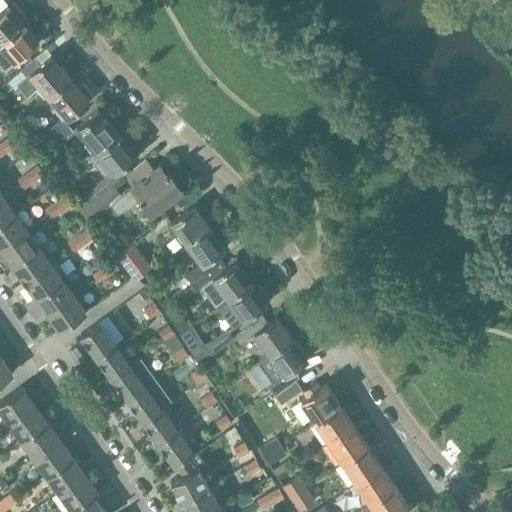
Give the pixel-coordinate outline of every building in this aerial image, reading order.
[(0,40),(23,21),(7,3),(0,8),(0,40)] [(23,21),(0,40),(0,43),(7,51),(0,56),(0,62),(5,68),(38,39),(23,21)] [(39,83),(48,94),(70,75),(51,53),(40,62),(35,56),(3,83),(4,84),(6,82),(12,89),(18,84),(26,94),(39,83)] [(70,75),(48,94),(67,116),(89,98),(70,75)] [(81,133),(95,149),(117,130),(98,108),(72,130),(68,125),(53,138),(57,143),(64,136),(67,140),(73,140),(81,133)] [(47,131),(53,138),(68,125),(62,118),(47,131)] [(114,171),(100,183),(105,190),(120,177),(115,170),(136,152),(117,130),(95,149),(114,171)] [(13,132),(3,139),(10,148),(20,141),(13,132)] [(0,154),(10,148),(3,139),(0,141),(0,154)] [(38,164),(27,172),(33,179),(44,172),(38,164)] [(120,193),(113,184),(82,210),(90,219),(111,201),(118,210),(140,198),(150,212),(181,188),(166,169),(164,170),(159,164),(120,193)] [(33,179),(27,172),(16,179),(22,187),(33,179)] [(105,190),(100,183),(99,182),(87,192),(94,200),(105,190)] [(66,193),(56,200),(62,208),(72,201),(69,197),(66,193)] [(0,197),(0,222),(14,212),(2,196),(0,197)] [(62,208),(56,200),(46,207),(52,215),(62,208)] [(170,220),(186,241),(208,225),(193,204),(170,220)] [(0,222),(0,245),(1,247),(26,229),(14,212),(0,222)] [(224,246),(208,225),(186,241),(201,262),(185,274),(191,282),(221,259),(216,252),(224,246)] [(87,226),(77,233),(83,241),(93,234),(87,226)] [(1,247),(12,263),(38,245),(26,229),(1,247)] [(83,241),(77,233),(67,241),(73,249),(83,241)] [(150,266),(140,252),(132,241),(116,253),(134,278),(150,266)] [(12,263),(24,279),(49,261),(38,245),(12,263)] [(112,259),(102,266),(108,274),(118,267),(112,259)] [(226,265),(221,259),(191,282),(195,288),(201,284),(216,303),(227,296),(227,297),(250,280),(234,259),(226,265)] [(24,279),(36,296),(61,278),(49,261),(24,279)] [(102,266),(92,273),(98,281),(108,274),(102,266)] [(180,273),(163,284),(169,292),(186,281),(180,273)] [(36,296),(48,312),(73,294),(61,278),(36,296)] [(255,288),(250,280),(227,297),(217,305),(217,306),(218,306),(219,307),(225,315),(231,311),(239,321),(243,317),(243,318),(270,298),(260,284),(255,288)] [(73,294),(48,312),(60,328),(85,310),(73,294)] [(144,308),(149,316),(160,309),(154,301),(144,308)] [(179,312),(170,318),(178,332),(179,331),(187,326),(179,312)] [(267,321),(262,314),(232,336),(232,337),(237,344),(254,331),(269,352),(291,336),(275,315),(267,321)] [(80,333),(96,355),(113,342),(98,321),(80,333)] [(158,330),(164,338),(174,331),(168,323),(158,330)] [(189,325),(180,332),(190,348),(198,362),(232,337),(232,336),(226,329),(202,345),(189,325)] [(291,336),(269,352),(258,360),(272,379),(267,383),(274,394),(295,379),(299,376),(292,367),(307,357),(291,336)] [(96,355),(112,376),(129,364),(113,342),(96,355)] [(172,353),(178,361),(188,354),(182,346),(172,353)] [(0,355),(0,380),(12,372),(0,355)] [(112,376),(127,398),(145,385),(129,364),(112,376)] [(191,374),(197,382),(207,375),(201,367),(191,374)] [(302,388),(295,379),(274,394),(281,403),(302,388)] [(311,415),(314,420),(340,403),(326,382),(320,386),(317,381),(303,390),(306,395),(290,406),(301,422),(311,415)] [(0,416),(0,422),(2,425),(9,421),(9,422),(35,403),(21,385),(0,399),(0,408),(4,414),(0,416)] [(127,398),(143,419),(160,407),(145,385),(127,398)] [(200,398),(206,406),(216,398),(210,390),(200,398)] [(14,428),(22,439),(47,421),(35,403),(9,422),(9,421),(2,425),(7,432),(14,428)] [(314,420),(328,440),(353,423),(340,403),(314,420)] [(143,419),(158,441),(175,428),(160,407),(143,419)] [(231,422),(225,413),(215,421),(221,429),(231,422)] [(22,439),(35,456),(60,438),(47,421),(22,439)] [(367,443),(353,423),(328,440),(342,460),(367,443)] [(158,441),(174,463),(186,453),(192,450),(191,450),(196,447),(191,440),(187,443),(175,428),(158,441)] [(259,446),(264,455),(281,445),(276,436),(259,446)] [(35,456),(47,473),(72,455),(60,438),(35,456)] [(234,447),(238,455),(249,450),(244,441),(234,447)] [(342,460),(355,480),(380,463),(367,443),(342,460)] [(281,445),(264,455),(268,463),(286,453),(281,445)] [(174,463),(182,474),(196,467),(186,453),(174,463)] [(47,473),(59,490),(84,472),(72,455),(47,473)] [(245,465),(250,473),(260,467),(256,459),(245,465)] [(394,484),(380,463),(355,480),(368,500),(360,505),(360,506),(394,484)] [(170,481),(181,500),(208,485),(197,466),(196,467),(182,474),(170,481)] [(76,505),(93,493),(97,490),(84,472),(59,490),(72,508),(76,505)] [(283,487),(289,496),(302,489),(305,487),(299,477),(283,487)] [(0,480),(0,493),(8,487),(2,479),(0,480)] [(394,484),(360,506),(364,511),(404,511),(402,509),(408,505),(394,484)] [(181,500),(187,511),(201,511),(218,503),(208,485),(181,500)] [(302,489),(289,496),(298,510),(314,500),(305,487),(302,489)] [(278,488),(267,494),(272,502),(283,496),(278,488)] [(107,511),(93,493),(76,505),(80,511),(107,511)] [(10,494),(1,501),(6,510),(16,503),(10,494)] [(272,502),(267,494),(257,500),(261,508),(272,502)] [(201,511),(222,511),(218,503),(201,511)]
